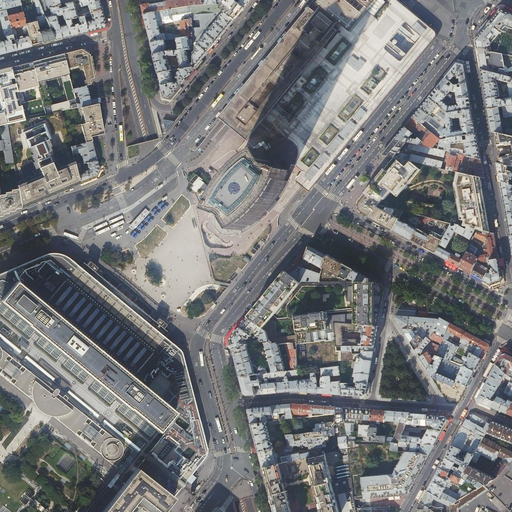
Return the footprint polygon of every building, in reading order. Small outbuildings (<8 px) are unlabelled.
[(0,0),(0,18),(4,36),(5,36),(6,40),(0,41),(0,54),(8,53),(16,50),(11,28),(8,16),(6,8),(3,0),(0,0)] [(3,0),(6,8),(21,4),(19,0),(3,0)] [(33,0),(37,14),(43,12),(42,9),(38,0),(33,0)] [(38,0),(42,9),(59,5),(60,5),(59,0),(38,0)] [(81,7),(79,0),(78,0),(64,4),(65,6),(60,8),(59,5),(42,9),(43,12),(44,14),(49,27),(50,28),(55,40),(64,38),(69,37),(66,24),(59,26),(56,16),(62,14),(64,20),(65,20),(71,18),(74,18),(75,17),(78,17),(83,15),(83,13),(82,9),(81,7)] [(101,7),(99,0),(79,0),(81,7),(88,5),(88,7),(82,9),(83,13),(102,8),(101,7)] [(225,3),(224,0),(177,0),(149,5),(149,4),(141,5),(143,14),(192,6),(225,3)] [(244,8),(234,0),(224,0),(225,3),(192,6),(192,15),(225,11),(235,20),(239,14),(244,8)] [(247,140),(248,139),(251,135),(254,132),(268,144),(269,144),(278,140),(283,139),(287,140),(290,141),(293,143),(295,145),(297,148),(298,151),(298,155),(295,167),(297,168),(299,170),(302,172),(298,176),(297,176),(296,180),(308,190),(326,168),(404,73),(430,42),(431,39),(432,36),(431,34),(431,31),(430,30),(393,0),(318,0),(317,2),(311,9),(295,29),(260,71),(221,118),(224,121),(232,127),(247,140)] [(234,0),(244,8),(251,0),(234,0)] [(21,7),(23,11),(26,24),(32,46),(34,46),(37,45),(42,44),(39,31),(38,27),(35,17),(32,4),(21,7)] [(176,39),(193,37),(192,15),(192,6),(143,14),(147,29),(150,43),(164,40),(176,39)] [(106,26),(104,19),(102,8),(83,13),(83,15),(87,32),(106,27),(106,26)] [(500,10),(494,18),(475,41),(476,49),(511,55),(511,14),(508,13),(503,10),(501,9),(500,10)] [(23,11),(8,16),(11,28),(13,28),(24,25),(26,24),(23,11)] [(219,18),(225,11),(192,15),(193,37),(193,44),(195,41),(204,31),(211,22),(213,20),(216,16),(219,18)] [(225,11),(219,18),(216,22),(226,31),(229,26),(235,20),(225,11)] [(44,14),(35,17),(38,27),(45,25),(46,28),(49,27),(44,14)] [(87,32),(83,15),(78,17),(79,23),(72,25),(71,18),(65,20),(66,24),(69,37),(77,35),(87,32)] [(214,24),(211,22),(204,31),(217,42),(221,37),(226,31),(216,22),(214,24)] [(26,24),(24,25),(23,29),(23,34),(26,33),(26,35),(27,36),(16,39),(16,38),(15,36),(18,36),(16,30),(13,28),(11,28),(16,50),(23,49),(23,48),(28,47),(32,46),(26,24)] [(46,29),(39,31),(42,44),(44,43),(55,40),(50,28),(46,29)] [(208,52),(212,47),(217,42),(204,31),(195,41),(208,52)] [(193,44),(193,37),(176,39),(178,51),(186,50),(190,49),(193,49),(193,44)] [(166,49),(164,40),(150,43),(152,48),(152,49),(153,55),(165,52),(171,52),(170,48),(166,49)] [(208,52),(195,41),(193,44),(193,49),(193,53),(194,58),(194,68),(195,69),(195,68),(202,59),(208,52)] [(91,62),(90,55),(81,49),(79,50),(88,85),(91,84),(90,79),(94,78),(91,62)] [(511,55),(476,49),(478,59),(480,69),(511,77),(511,55)] [(79,50),(64,54),(73,89),(87,85),(88,85),(79,50)] [(165,52),(153,55),(156,64),(156,66),(158,73),(158,74),(194,68),(194,58),(188,59),(186,50),(178,51),(171,52),(165,52)] [(38,60),(32,62),(46,114),(62,111),(78,107),(73,89),(64,54),(55,56),(48,58),(38,60)] [(196,69),(204,61),(202,59),(195,68),(196,69)] [(29,63),(17,66),(11,67),(17,90),(21,105),(25,119),(27,119),(46,114),(32,62),(29,63)] [(445,77),(454,85),(467,83),(466,77),(464,65),(457,63),(445,77)] [(0,124),(8,123),(25,119),(21,105),(19,106),(19,104),(19,103),(18,101),(18,100),(18,99),(17,97),(16,96),(15,95),(14,94),(14,91),(17,90),(11,67),(0,69),(0,102),(2,110),(0,108),(0,124)] [(186,79),(195,69),(194,68),(158,74),(162,88),(164,96),(167,97),(170,98),(172,96),(180,86),(186,79)] [(187,80),(196,70),(195,69),(186,79),(187,80)] [(511,77),(480,69),(483,84),(484,91),(485,99),(498,97),(500,97),(497,83),(496,83),(496,80),(497,80),(508,83),(511,97),(511,96),(511,77)] [(453,92),(454,85),(445,77),(436,88),(446,96),(451,99),(452,95),(449,95),(450,91),(452,92),(451,94),(452,94),(453,92)] [(469,91),(467,83),(454,85),(453,92),(455,92),(455,95),(452,95),(451,99),(457,98),(469,96),(469,91)] [(91,104),(87,85),(73,89),(78,107),(82,107),(91,104)] [(174,96),(181,87),(180,86),(172,96),(174,96)] [(164,96),(162,88),(159,89),(161,98),(164,99),(166,100),(167,97),(164,96)] [(443,101),(446,96),(436,88),(428,98),(436,104),(437,104),(436,103),(437,102),(438,102),(439,103),(439,104),(438,106),(447,113),(449,106),(443,101)] [(471,103),(469,96),(457,98),(457,101),(458,105),(449,106),(447,113),(459,111),(462,111),(472,109),(471,103)] [(498,97),(485,99),(486,106),(487,109),(511,104),(511,96),(511,97),(511,98),(499,100),(498,97)] [(438,106),(436,104),(428,98),(412,117),(441,140),(441,138),(443,130),(445,122),(447,113),(438,106)] [(98,103),(91,104),(82,107),(86,123),(66,128),(71,146),(92,141),(91,137),(94,136),(101,134),(104,133),(102,122),(98,103)] [(511,104),(487,109),(489,120),(491,132),(495,133),(511,136),(511,128),(511,129),(507,129),(507,130),(503,130),(499,109),(502,109),(504,118),(511,116),(511,104)] [(473,115),(472,109),(462,111),(463,113),(460,114),(459,111),(447,113),(445,122),(446,123),(447,126),(452,125),(453,125),(452,119),(460,118),(461,124),(474,121),(473,115)] [(62,111),(46,114),(27,119),(25,119),(8,123),(14,162),(18,188),(21,208),(37,201),(60,191),(80,183),(75,164),(71,146),(66,128),(62,111)] [(412,117),(404,127),(422,141),(419,145),(438,149),(441,140),(412,117)] [(168,121),(162,119),(184,229),(186,228),(188,227),(174,123),(168,121)] [(475,127),(474,121),(461,124),(462,130),(463,136),(464,136),(463,133),(464,133),(465,133),(467,133),(467,135),(476,134),(475,127)] [(14,162),(8,123),(0,124),(0,128),(2,139),(2,141),(0,141),(0,149),(3,149),(6,163),(14,162)] [(453,132),(452,125),(447,126),(447,129),(443,130),(441,138),(443,138),(443,137),(447,136),(447,139),(451,138),(462,136),(463,136),(462,130),(453,132)] [(404,127),(394,139),(414,144),(419,145),(422,141),(404,127)] [(251,135),(248,139),(262,148),(263,148),(264,148),(264,149),(265,149),(266,150),(268,149),(270,148),(268,144),(254,132),(251,135)] [(511,136),(495,133),(496,137),(498,149),(503,149),(504,149),(504,148),(505,148),(505,147),(511,145),(511,153),(506,155),(506,154),(505,154),(504,154),(499,154),(500,159),(500,164),(511,166),(511,136)] [(479,150),(476,134),(467,135),(466,135),(467,140),(463,140),(462,136),(451,138),(451,144),(458,143),(464,142),(466,154),(467,156),(481,159),(479,150)] [(451,144),(451,138),(447,139),(441,140),(438,149),(443,150),(443,147),(445,148),(445,151),(446,151),(451,152),(451,148),(451,144)] [(269,144),(268,144),(270,148),(268,149),(266,150),(273,162),(273,163),(276,166),(277,165),(290,171),(291,168),(292,166),(295,167),(298,155),(298,151),(297,148),(295,145),(293,143),(290,141),(287,140),(283,139),(278,140),(269,144)] [(412,150),(414,144),(394,139),(382,154),(385,155),(389,156),(395,157),(410,161),(411,156),(401,154),(401,152),(399,152),(401,149),(408,149),(412,150)] [(96,158),(92,141),(71,146),(75,164),(81,162),(81,159),(78,160),(76,155),(80,154),(79,153),(80,153),(80,154),(81,154),(82,155),(82,156),(83,159),(83,162),(84,163),(97,159),(96,158)] [(438,149),(419,145),(414,144),(412,150),(444,157),(446,151),(445,151),(443,150),(438,149)] [(286,180),(290,171),(277,165),(276,166),(273,163),(273,162),(266,150),(257,156),(256,155),(251,158),(244,164),(235,174),(229,181),(226,186),(225,187),(225,188),(224,189),(223,191),(219,199),(220,200),(216,210),(228,214),(229,215),(230,215),(231,214),(232,216),(234,217),(234,218),(234,219),(241,230),(250,225),(251,226),(258,220),(263,216),(268,211),(270,208),(273,205),(277,200),(288,181),(286,180)] [(453,171),(457,154),(451,152),(446,169),(453,171)] [(411,154),(411,156),(410,161),(423,164),(441,168),(443,162),(411,154)] [(481,159),(467,156),(457,154),(453,171),(480,177),(484,178),(482,166),(481,159)] [(451,223),(455,224),(460,225),(467,227),(489,233),(490,233),(486,214),(484,202),(482,187),(480,177),(453,171),(446,169),(441,168),(423,164),(419,168),(411,162),(406,167),(395,158),(366,194),(377,203),(376,205),(403,211),(412,213),(423,216),(434,219),(438,220),(451,223)] [(98,164),(97,159),(84,163),(83,162),(75,164),(80,183),(88,179),(96,176),(99,169),(98,164)] [(224,185),(226,186),(229,181),(235,174),(244,164),(243,163),(238,168),(232,174),(228,180),(224,185)] [(511,166),(500,164),(496,163),(498,173),(499,182),(511,184),(511,166)] [(196,175),(190,182),(193,184),(195,186),(193,188),(196,190),(197,192),(199,189),(200,190),(202,191),(203,191),(204,190),(205,189),(206,189),(206,188),(206,187),(206,186),(206,185),(205,184),(201,181),(202,180),(199,177),(196,175)] [(511,184),(499,182),(501,190),(502,198),(511,195),(511,184)] [(21,208),(18,188),(11,189),(11,191),(5,192),(6,193),(1,194),(0,190),(0,215),(3,215),(2,214),(9,213),(9,211),(15,210),(15,209),(21,208)] [(376,204),(376,205),(377,203),(366,194),(362,198),(358,203),(360,212),(366,216),(368,217),(376,204)] [(511,195),(502,198),(504,205),(505,214),(511,212),(511,195)] [(399,219),(403,211),(376,205),(376,204),(368,217),(387,227),(393,231),(399,219)] [(149,213),(146,210),(130,226),(133,229),(149,213)] [(399,219),(393,231),(398,234),(410,241),(417,228),(420,223),(423,216),(412,213),(406,223),(399,219)] [(432,223),(434,219),(423,216),(420,223),(423,225),(422,228),(428,232),(428,234),(417,228),(410,241),(421,247),(423,247),(435,225),(432,223)] [(451,224),(451,223),(438,220),(435,225),(423,247),(429,251),(435,254),(451,224)] [(455,224),(455,226),(451,227),(451,224),(435,254),(443,259),(456,266),(464,270),(471,274),(481,251),(483,246),(489,233),(467,227),(465,229),(460,226),(460,225),(455,224)] [(485,253),(482,254),(483,251),(481,251),(471,274),(476,277),(483,280),(488,272),(490,268),(489,265),(488,261),(498,259),(497,253),(494,234),(490,233),(489,233),(483,246),(485,253)] [(251,252),(255,255),(264,243),(263,242),(261,240),(254,248),(253,249),(251,252)] [(303,265),(309,245),(308,244),(299,254),(288,269),(285,271),(298,281),(302,267),(303,265)] [(310,245),(309,245),(303,265),(307,266),(310,261),(322,268),(327,255),(318,250),(310,245)] [(86,272),(79,267),(77,265),(76,264),(74,262),(73,262),(70,259),(69,258),(67,257),(65,255),(63,255),(61,254),(59,253),(57,253),(54,253),(52,253),(51,253),(50,253),(48,254),(45,254),(40,257),(32,260),(29,261),(26,263),(25,263),(19,266),(17,267),(9,270),(1,273),(0,273),(0,337),(38,368),(69,394),(145,456),(146,455),(149,451),(156,442),(158,440),(174,452),(195,469),(197,466),(198,466),(205,458),(206,456),(206,455),(207,454),(207,453),(207,452),(207,451),(207,449),(207,448),(207,447),(202,429),(202,427),(197,407),(196,405),(195,401),(194,396),(192,390),(191,387),(191,385),(188,376),(185,364),(183,354),(182,353),(182,352),(182,351),(181,350),(180,349),(179,348),(177,347),(174,344),(172,342),(170,341),(167,339),(165,337),(163,335),(158,331),(155,329),(154,328),(150,325),(145,321),(113,295),(98,282),(91,276),(87,273),(86,272)] [(337,261),(327,255),(322,268),(321,273),(318,281),(338,282),(341,276),(343,264),(337,261)] [(500,269),(498,259),(488,261),(489,265),(491,265),(492,269),(490,273),(488,272),(483,280),(486,282),(490,284),(494,282),(499,280),(501,277),(500,269)] [(130,305),(130,304),(128,303),(127,302),(126,301),(123,299),(120,296),(119,296),(118,294),(116,293),(115,292),(113,291),(113,290),(107,285),(106,284),(105,283),(100,279),(100,278),(98,277),(97,275),(94,272),(98,268),(90,261),(86,265),(83,263),(79,267),(91,276),(98,282),(113,295),(145,321),(150,325),(154,328),(155,329),(158,331),(163,335),(167,331),(163,329),(167,324),(158,318),(155,322),(151,320),(150,319),(148,318),(147,317),(141,312),(140,312),(133,307),(130,305)] [(349,267),(343,264),(341,276),(338,282),(318,281),(309,281),(307,281),(306,281),(301,281),(298,281),(285,271),(269,291),(264,297),(254,309),(251,313),(248,316),(266,332),(269,342),(272,344),(276,343),(277,344),(279,344),(285,343),(296,342),(297,345),(307,343),(336,340),(334,322),(355,324),(376,326),(378,326),(384,293),(381,288),(379,284),(377,283),(368,278),(365,282),(356,282),(355,282),(349,282),(345,282),(348,276),(350,277),(353,270),(349,267)] [(321,273),(302,267),(298,281),(301,281),(306,281),(308,277),(310,278),(309,281),(318,281),(321,273)] [(358,272),(353,270),(350,277),(348,276),(345,282),(349,282),(349,279),(350,279),(352,280),(354,280),(355,280),(355,282),(356,282),(365,282),(368,278),(358,272)] [(401,328),(402,328),(408,329),(409,316),(402,316),(397,315),(396,315),(395,317),(401,328)] [(245,320),(240,326),(251,335),(253,333),(253,331),(251,330),(252,328),(251,327),(252,326),(255,328),(255,329),(256,330),(255,332),(255,335),(258,337),(260,337),(261,341),(264,341),(265,343),(269,342),(266,332),(248,316),(247,318),(245,320)] [(412,316),(409,316),(408,329),(402,328),(405,334),(405,335),(413,330),(415,326),(416,317),(412,316)] [(417,317),(416,317),(415,326),(421,328),(419,331),(431,337),(433,334),(434,333),(439,319),(426,318),(418,317),(417,317)] [(440,317),(439,319),(434,333),(436,334),(437,335),(444,339),(450,323),(444,319),(442,318),(440,317)] [(229,339),(240,326),(245,320),(243,319),(229,335),(226,338),(228,345),(231,344),(229,339)] [(378,326),(376,326),(355,324),(334,322),(336,340),(336,347),(340,347),(342,347),(374,346),(376,336),(378,326)] [(448,352),(449,350),(451,343),(463,349),(482,360),(489,347),(489,344),(468,332),(465,331),(456,326),(453,324),(450,323),(444,339),(443,342),(441,346),(437,356),(443,358),(445,359),(448,352)] [(247,339),(251,335),(240,326),(229,339),(231,344),(231,347),(232,349),(247,345),(254,343),(253,341),(252,340),(245,341),(244,341),(244,340),(242,341),(241,339),(243,338),(244,338),(244,339),(247,339)] [(411,343),(419,331),(421,328),(415,326),(413,330),(405,335),(408,339),(411,343)] [(430,338),(431,337),(419,331),(411,343),(411,344),(415,350),(427,337),(429,339),(430,338)] [(436,334),(434,333),(433,334),(431,337),(430,338),(432,339),(432,338),(443,342),(444,339),(437,335),(436,334)] [(431,340),(429,339),(427,337),(415,350),(417,354),(420,352),(421,352),(431,340)] [(322,376),(321,380),(322,387),(317,387),(318,393),(330,394),(342,395),(340,384),(348,383),(352,383),(368,383),(371,366),(373,356),(374,351),(355,351),(352,351),(342,351),(340,351),(337,351),(336,347),(336,340),(307,343),(309,364),(341,361),(341,366),(321,368),(322,376)] [(272,344),(269,342),(265,343),(273,372),(275,372),(286,371),(279,344),(277,344),(276,343),(272,344)] [(298,369),(297,345),(296,342),(285,343),(292,370),(298,369)] [(433,343),(429,351),(430,352),(436,356),(437,356),(441,346),(433,343)] [(450,353),(448,352),(445,359),(450,361),(456,351),(460,352),(465,354),(468,356),(468,357),(467,356),(466,357),(465,356),(464,357),(463,358),(463,359),(464,359),(464,360),(463,361),(455,357),(453,362),(461,365),(461,364),(463,365),(475,372),(476,371),(482,360),(463,349),(451,343),(449,350),(451,351),(450,351),(450,352),(450,353)] [(252,361),(247,345),(232,349),(235,363),(236,365),(239,376),(258,374),(268,373),(266,365),(259,366),(258,365),(258,364),(257,364),(256,364),(255,364),(255,360),(252,361)] [(0,370),(0,371),(2,369),(6,372),(12,377),(10,379),(14,381),(12,383),(30,398),(31,401),(33,405),(35,408),(38,411),(41,413),(45,415),(49,415),(53,416),(75,433),(77,431),(80,434),(82,432),(86,435),(91,439),(90,441),(93,444),(92,446),(100,453),(101,454),(102,457),(105,458),(108,460),(110,460),(112,460),(115,459),(118,458),(120,456),(121,454),(121,451),(121,448),(121,446),(120,444),(118,441),(116,439),(113,438),(110,437),(103,431),(100,435),(97,433),(92,428),(87,425),(89,422),(86,419),(87,417),(82,412),(82,411),(64,394),(59,400),(55,397),(53,395),(55,392),(56,391),(56,390),(56,389),(55,389),(55,388),(54,388),(53,388),(52,389),(49,393),(46,390),(51,384),(30,370),(29,371),(25,367),(23,369),(20,367),(18,368),(13,364),(9,361),(10,359),(6,356),(8,354),(0,348),(0,347),(0,370)] [(434,359),(430,352),(429,351),(419,357),(427,369),(429,368),(434,359)] [(511,356),(505,353),(502,354),(499,359),(496,365),(507,375),(511,377),(510,380),(504,392),(510,395),(511,395),(511,356)] [(443,358),(437,356),(436,356),(434,359),(429,368),(427,369),(428,370),(431,376),(454,386),(456,382),(456,381),(437,373),(443,358)] [(450,361),(445,359),(443,358),(437,373),(456,381),(463,365),(461,364),(461,365),(453,362),(450,361)] [(475,372),(463,365),(456,381),(456,382),(467,386),(475,374),(475,372)] [(507,375),(496,365),(488,380),(478,398),(479,402),(491,407),(497,396),(499,392),(496,390),(499,384),(501,385),(502,383),(501,382),(503,377),(510,380),(511,377),(507,375)] [(298,369),(292,370),(286,371),(275,372),(277,393),(285,392),(292,391),(299,392),(298,375),(298,369)] [(273,372),(268,373),(258,374),(260,385),(261,388),(263,394),(269,393),(277,393),(275,372),(273,372)] [(304,374),(298,375),(299,392),(308,392),(318,393),(317,387),(317,382),(315,373),(310,374),(310,375),(312,375),(312,379),(309,379),(308,378),(307,378),(307,380),(304,380),(304,374)] [(260,385),(258,374),(239,376),(241,386),(243,393),(247,396),(256,395),(255,389),(254,386),(260,385)] [(368,383),(352,383),(352,386),(349,386),(349,385),(348,385),(348,383),(340,384),(342,395),(353,396),(363,397),(366,394),(367,389),(368,383)] [(511,403),(511,402),(511,395),(510,395),(508,399),(507,401),(497,396),(491,407),(499,410),(507,413),(511,403)] [(303,404),(293,404),(282,405),(272,406),(274,415),(275,421),(295,419),(295,417),(293,417),(293,414),(303,415),(308,414),(308,417),(312,417),(312,415),(312,414),(313,405),(303,404)] [(327,406),(313,405),(312,414),(318,413),(325,414),(325,413),(326,413),(326,412),(327,412),(327,415),(335,413),(336,407),(327,406)] [(274,415),(272,406),(260,407),(249,408),(248,410),(249,416),(251,424),(267,422),(267,415),(274,415)] [(339,407),(336,407),(335,413),(336,417),(335,417),(335,419),(326,420),(326,422),(324,422),(322,421),(321,423),(316,423),(316,425),(316,428),(314,428),(314,432),(311,433),(311,432),(297,434),(296,435),(293,435),(293,433),(285,434),(288,449),(293,449),(293,446),(295,446),(297,446),(298,446),(305,445),(305,446),(306,447),(307,447),(308,447),(309,450),(326,447),(325,443),(326,442),(324,441),(328,435),(330,436),(331,435),(335,435),(334,428),(345,425),(343,408),(339,407)] [(355,408),(343,408),(345,425),(347,437),(347,440),(355,440),(355,437),(354,437),(348,437),(348,435),(349,435),(350,431),(353,431),(354,424),(355,424),(355,422),(355,421),(355,419),(357,419),(361,420),(361,421),(363,421),(363,423),(367,423),(367,425),(370,425),(371,410),(355,408)] [(373,410),(371,410),(370,425),(370,427),(377,427),(377,424),(377,425),(378,426),(379,426),(379,425),(380,425),(380,421),(385,422),(385,421),(400,422),(406,424),(410,413),(400,412),(373,410)] [(427,414),(410,413),(406,424),(404,428),(412,428),(412,425),(417,425),(417,426),(419,426),(419,428),(416,427),(415,429),(424,429),(424,425),(426,425),(427,414)] [(467,418),(462,426),(483,438),(484,437),(486,433),(491,425),(472,413),(469,414),(467,418)] [(491,425),(493,421),(474,413),(472,413),(491,425)] [(427,414),(426,425),(429,425),(428,428),(426,428),(426,425),(424,425),(424,429),(427,430),(442,431),(443,430),(449,420),(446,415),(427,414)] [(511,428),(493,421),(491,425),(486,433),(511,443),(511,428)] [(267,422),(251,424),(255,437),(256,440),(257,448),(259,452),(274,448),(279,449),(278,445),(277,445),(276,441),(273,442),(273,443),(272,443),(267,423),(269,423),(268,422),(267,422)] [(404,428),(406,424),(400,422),(394,438),(392,438),(387,437),(387,442),(391,442),(399,443),(399,441),(404,428)] [(370,427),(370,425),(367,425),(359,424),(359,436),(362,436),(363,436),(363,438),(363,441),(369,441),(369,439),(369,436),(370,427)] [(483,438),(462,426),(458,434),(452,445),(461,450),(462,450),(468,453),(473,456),(483,438)] [(378,427),(377,427),(370,427),(369,436),(372,437),(372,441),(387,442),(387,437),(387,436),(377,435),(377,433),(378,433),(378,427)] [(415,429),(412,428),(404,428),(399,441),(435,445),(438,440),(442,431),(427,430),(423,439),(419,437),(406,436),(406,432),(420,433),(421,431),(423,431),(424,429),(415,429)] [(348,448),(347,440),(347,437),(339,438),(341,450),(348,448)] [(484,437),(483,438),(473,456),(471,460),(476,463),(481,454),(494,461),(498,456),(502,447),(484,437)] [(174,452),(158,440),(156,442),(149,451),(146,455),(145,456),(137,466),(174,496),(182,485),(187,480),(189,477),(191,474),(195,469),(174,452)] [(351,477),(354,500),(360,499),(364,499),(365,499),(370,498),(404,495),(406,494),(409,492),(421,469),(429,456),(421,453),(421,452),(406,451),(390,451),(391,442),(387,442),(372,441),(370,441),(369,441),(363,441),(355,440),(347,440),(348,448),(351,477)] [(399,443),(391,442),(390,451),(406,451),(421,452),(421,453),(429,456),(432,450),(435,445),(399,441),(399,443)] [(461,450),(452,445),(449,451),(445,457),(467,467),(468,465),(471,460),(473,456),(468,453),(464,460),(458,458),(456,457),(458,454),(459,454),(461,450)] [(511,451),(502,447),(498,456),(503,458),(492,472),(498,477),(510,461),(511,461),(511,458),(511,451)] [(276,455),(274,448),(259,452),(261,460),(263,468),(278,464),(277,459),(276,455)] [(311,480),(312,486),(314,486),(331,482),(351,477),(348,448),(341,450),(318,455),(310,457),(289,462),(278,464),(282,479),(286,478),(295,479),(310,471),(313,479),(311,480)] [(288,456),(289,462),(310,457),(309,453),(300,455),(298,453),(288,456)] [(467,467),(445,457),(442,462),(439,467),(461,479),(464,474),(465,472),(467,467)] [(511,509),(511,458),(511,461),(510,461),(498,477),(495,478),(486,484),(483,481),(483,483),(484,485),(490,491),(494,495),(511,511),(511,509)] [(278,464),(263,468),(269,492),(270,496),(286,492),(282,479),(278,464)] [(495,478),(468,465),(467,467),(465,472),(483,481),(486,484),(495,478)] [(124,511),(138,495),(160,511),(161,511),(162,511),(174,496),(137,466),(134,470),(117,491),(106,506),(100,511),(124,511)] [(439,468),(436,474),(450,482),(451,482),(452,481),(450,480),(451,479),(459,483),(461,479),(439,467),(439,468)] [(450,482),(436,474),(432,482),(427,491),(451,504),(470,493),(461,488),(458,494),(449,490),(450,487),(448,486),(450,482)] [(467,475),(464,474),(461,479),(459,483),(462,485),(464,481),(476,489),(483,485),(481,483),(475,480),(473,483),(466,477),(467,475)] [(351,477),(331,482),(338,511),(355,511),(355,508),(354,500),(351,477)] [(338,511),(331,482),(314,486),(321,511),(338,511)] [(484,485),(483,485),(476,489),(470,493),(451,504),(454,509),(456,508),(458,510),(475,500),(475,499),(490,491),(484,485)] [(426,491),(420,503),(428,507),(429,508),(434,498),(448,505),(449,505),(451,504),(427,491),(426,491)] [(291,511),(286,492),(270,496),(274,511),(291,511)] [(160,511),(138,495),(124,511),(160,511)] [(510,511),(511,511),(494,495),(490,500),(500,511),(489,511),(487,511),(486,511),(484,511),(481,510),(480,511),(510,511)] [(434,498),(429,508),(428,507),(427,509),(442,509),(441,511),(450,511),(449,505),(448,505),(434,498)] [(169,511),(181,511),(183,510),(173,503),(167,511),(169,511)]
